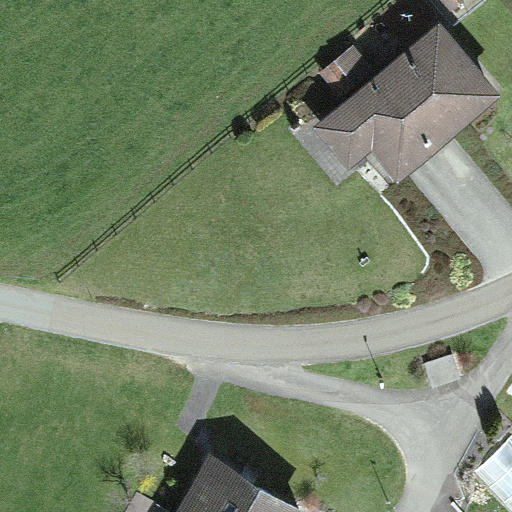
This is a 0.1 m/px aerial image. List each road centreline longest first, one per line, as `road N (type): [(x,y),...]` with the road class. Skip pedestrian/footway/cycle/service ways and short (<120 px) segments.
road 1 (tertiary): [(182,338),(368,331),(511,295)]
road 2 (residential): [(453,434),(182,338)]
road 3 (tertiary): [(0,299),(182,338)]
